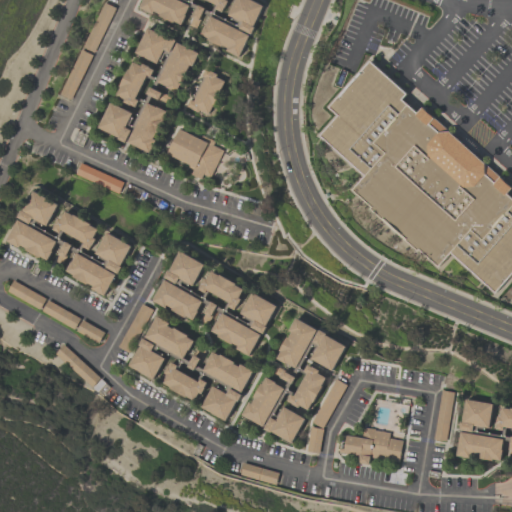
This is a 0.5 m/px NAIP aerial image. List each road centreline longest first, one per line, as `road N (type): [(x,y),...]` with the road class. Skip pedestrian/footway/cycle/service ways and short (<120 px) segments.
road 1 (residential): [(510,491),(417,494),(321,479),(221,441),(131,393),(99,366),(160,259)]
road 2 (residential): [(511,330),(376,266),(315,209),(293,155),(288,106),(316,0)]
road 3 (residential): [(73,0),(0,184),(70,337),(99,366)]
road 4 (residential): [(321,479),(328,431),(359,380),(434,393),(417,494)]
road 5 (residential): [(23,127),(186,202),(264,225)]
road 6 (residential): [(58,143),(130,0)]
road 7 (residential): [(0,273),(5,266),(119,333)]
